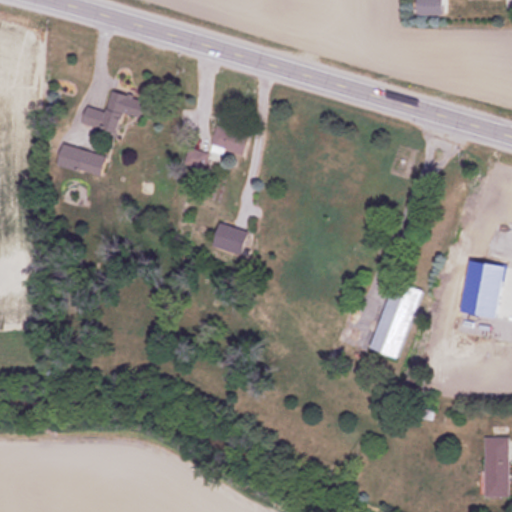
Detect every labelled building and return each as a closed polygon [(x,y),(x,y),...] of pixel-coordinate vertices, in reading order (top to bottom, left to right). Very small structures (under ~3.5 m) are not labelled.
[(448,0),(421,0),(422,15),(448,15),(448,0)] [(86,123),(123,134),(129,112),(147,118),(152,100),(115,89),(109,110),(91,105),(86,123)] [(252,132),(220,121),(214,142),(246,153),(252,132)] [(111,153),(66,145),(62,165),(107,173),(111,153)] [(492,205),(511,204),(511,175),(491,176),(492,205)] [(253,230),(225,222),(219,243),(246,251),(253,230)] [(377,349),(406,357),(425,288),(397,280),(377,349)] [(511,436),(489,437),(489,496),(511,496),(511,436)]
